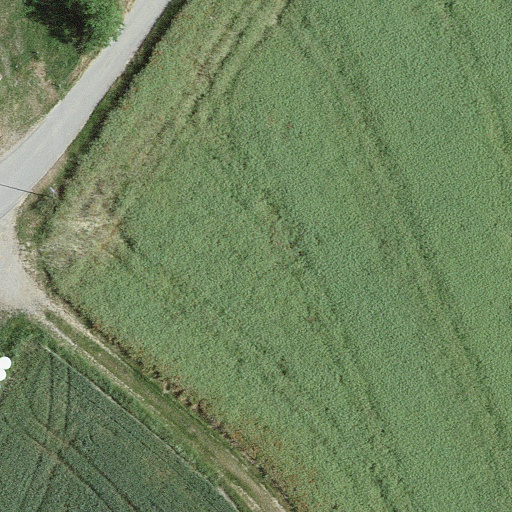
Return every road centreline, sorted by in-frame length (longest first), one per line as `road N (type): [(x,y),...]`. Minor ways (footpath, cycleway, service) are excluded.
road 1 (track): [(0,285),(270,511)]
road 2 (residential): [(149,0),(0,184)]
